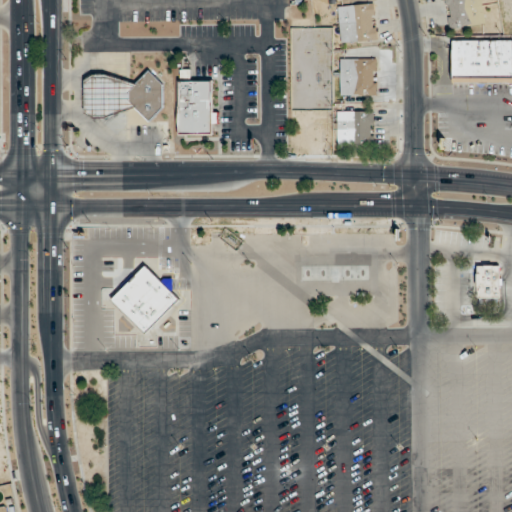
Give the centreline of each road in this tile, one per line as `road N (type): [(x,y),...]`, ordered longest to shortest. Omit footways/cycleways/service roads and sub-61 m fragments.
road 1 (secondary): [(20,0),(22,402),(39,511)]
road 2 (secondary): [(71,511),(53,366),(52,0)]
road 3 (secondary): [(511,182),(356,171),(0,173)]
road 4 (secondary): [(0,207),(418,207),(511,215)]
road 5 (residential): [(418,207),(405,0)]
